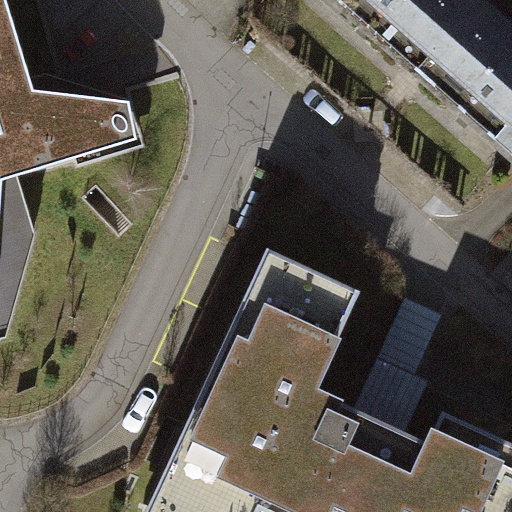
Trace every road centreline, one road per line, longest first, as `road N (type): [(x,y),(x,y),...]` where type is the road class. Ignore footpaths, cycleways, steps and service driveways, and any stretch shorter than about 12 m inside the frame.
road 1 (residential): [(247,87),(109,388),(90,416),(0,462)]
road 2 (residential): [(511,320),(247,87)]
road 3 (residential): [(247,87),(163,0)]
